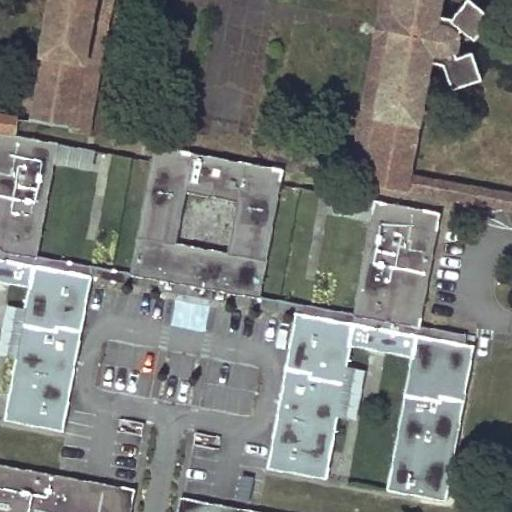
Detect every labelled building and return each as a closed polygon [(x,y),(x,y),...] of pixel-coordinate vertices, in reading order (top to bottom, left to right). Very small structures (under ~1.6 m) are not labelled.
[(54,0),(33,121),(70,127),(70,130),(73,130),(73,129),(96,0),(54,0)] [(96,0),(73,129),(88,132),(111,0),(96,0)] [(383,0),(351,177),(367,180),(399,0),(383,0)] [(399,0),(367,180),(406,188),(409,175),(430,63),(445,65),(453,89),(482,79),(472,53),(458,57),(456,50),(459,37),(463,31),(476,40),(494,17),(471,0),(468,0),(454,18),(437,16),(440,0),(399,0)] [(0,115),(0,129),(17,133),(20,119),(0,115)] [(412,356),(388,489),(446,500),(477,335),(420,325),(441,212),(375,200),(354,312),(260,295),(284,169),(155,145),(132,272),(37,255),(58,143),(17,135),(17,133),(0,129),(0,281),(30,286),(5,420),(64,431),(92,277),(297,315),(269,468),(327,478),(352,345),(412,356)] [(511,193),(409,175),(406,188),(511,206),(511,193)] [(108,495),(110,485),(0,465),(0,511),(120,511),(123,498),(108,495)] [(249,499),(255,476),(243,473),(237,496),(249,499)] [(131,511),(136,490),(110,485),(108,495),(123,498),(120,511),(131,511)] [(180,497),(177,511),(188,511),(189,509),(204,511),(206,502),(180,497)] [(259,511),(206,502),(204,511),(189,509),(188,511),(259,511)]
